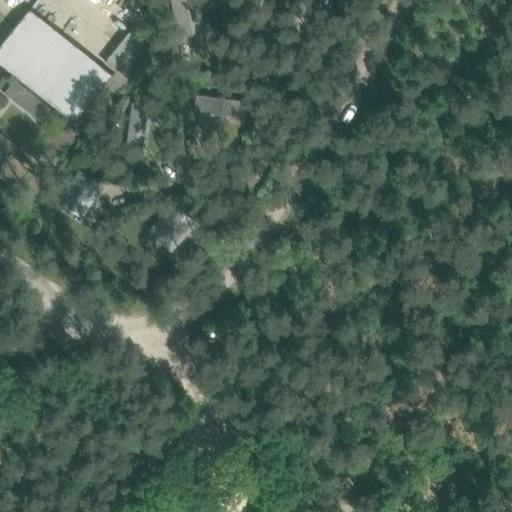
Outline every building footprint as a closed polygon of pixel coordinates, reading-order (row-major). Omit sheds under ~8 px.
[(103,85),(20,20),(0,44),(0,65),(73,123),(103,85)] [(50,109),(14,80),(3,93),(40,122),(50,109)] [(199,124),(189,128),(192,134),(202,130),(199,124)] [(0,159),(3,156),(11,145),(0,136),(0,159)] [(84,221),(109,187),(84,169),(59,204),(84,221)]
